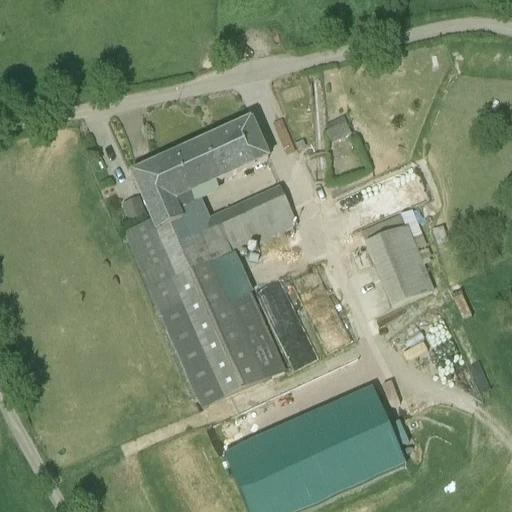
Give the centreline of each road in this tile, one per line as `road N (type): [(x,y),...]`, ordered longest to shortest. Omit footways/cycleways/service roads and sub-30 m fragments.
road 1 (unclassified): [(0,125),(228,82),(442,25),(511,29)]
road 2 (unclassified): [(63,511),(0,394)]
